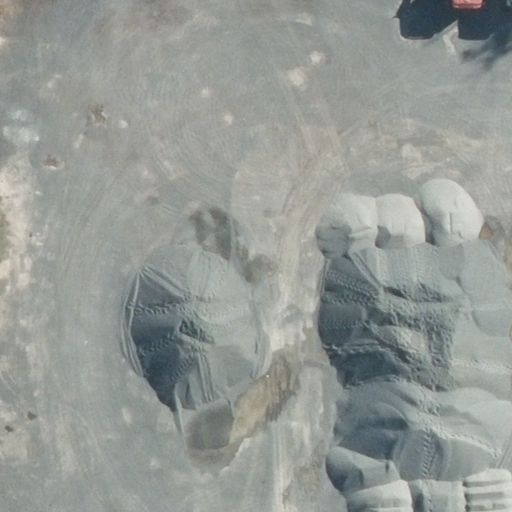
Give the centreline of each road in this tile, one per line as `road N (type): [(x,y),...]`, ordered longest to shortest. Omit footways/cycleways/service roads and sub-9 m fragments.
road 1 (unknown): [(77,511),(65,219),(81,154),(109,113),(160,84),(288,57),(437,61)]
road 2 (unknown): [(437,61),(491,511)]
